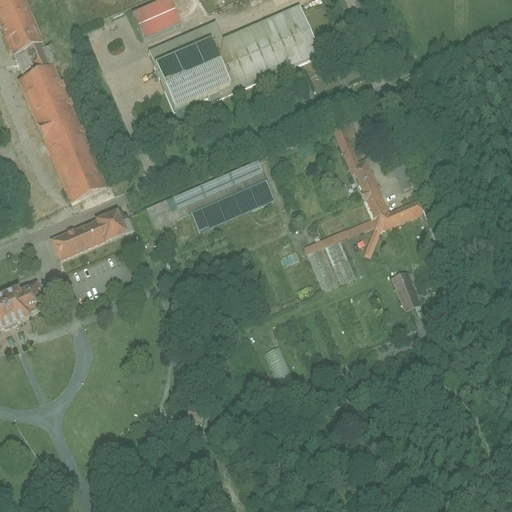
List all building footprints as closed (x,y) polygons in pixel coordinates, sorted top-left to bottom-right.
[(24,0),(0,0),(0,32),(13,62),(46,48),(24,0)] [(181,29),(169,2),(132,18),(144,45),(181,29)] [(321,60),(300,10),(224,43),(217,26),(148,55),(175,118),(209,103),(210,107),(321,60)] [(46,74),(14,88),(67,209),(100,195),(46,74)] [(336,134),(355,179),(372,171),(369,159),(361,163),(349,130),(336,134)] [(259,162),(146,212),(155,232),(191,216),(266,183),(268,182),(259,162)] [(403,166),(393,171),(403,193),(413,188),(403,166)] [(372,171),(355,179),(372,221),(376,231),(365,256),(373,260),(384,234),(426,217),(419,204),(392,214),(372,171)] [(275,204),(266,183),(191,216),(200,237),(275,204)] [(124,239),(116,219),(52,245),(60,265),(124,239)] [(343,244),(376,231),(372,221),(306,249),(309,257),(343,244)] [(343,244),(309,257),(325,293),(359,279),(343,244)] [(409,276),(392,282),(405,315),(411,313),(424,348),(435,344),(409,276)] [(0,337),(6,335),(8,338),(12,339),(15,339),(18,337),(20,333),(19,329),(30,324),(28,320),(46,312),(36,289),(16,299),(14,294),(0,300),(0,337)] [(283,348),(267,353),(279,392),(295,387),(283,348)]
